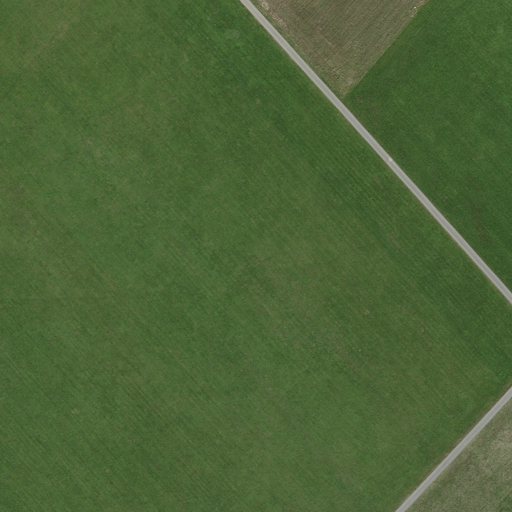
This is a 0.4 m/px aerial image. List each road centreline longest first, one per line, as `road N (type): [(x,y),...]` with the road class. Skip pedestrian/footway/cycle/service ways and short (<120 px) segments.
road 1 (track): [(511,299),(243,0)]
road 2 (track): [(511,388),(400,511)]
